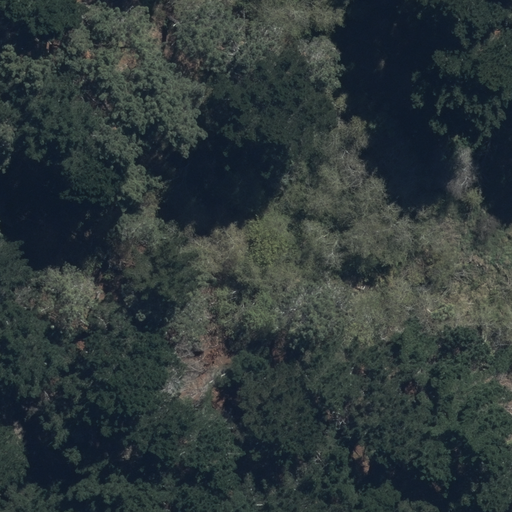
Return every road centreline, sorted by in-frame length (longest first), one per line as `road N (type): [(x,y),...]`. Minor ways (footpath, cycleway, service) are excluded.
road 1 (unknown): [(65,0),(120,71),(220,358),(376,511)]
road 2 (track): [(0,412),(99,511)]
